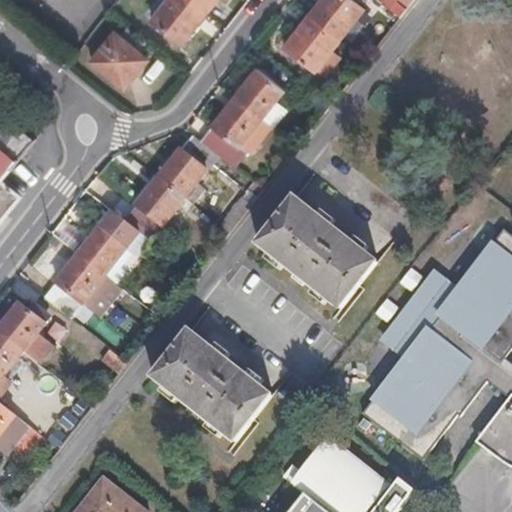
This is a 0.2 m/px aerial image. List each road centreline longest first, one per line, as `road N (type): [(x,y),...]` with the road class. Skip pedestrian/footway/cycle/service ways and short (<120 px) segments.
road 1 (residential): [(22,511),(428,0)]
road 2 (residential): [(105,132),(144,130),(183,112),(267,0)]
road 3 (residential): [(105,132),(99,114),(66,87),(75,173)]
